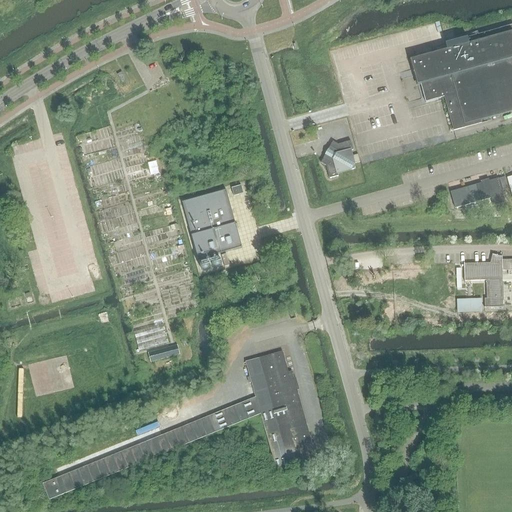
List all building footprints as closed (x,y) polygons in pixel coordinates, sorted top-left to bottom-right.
[(511,111),(511,25),(446,44),(447,50),(414,59),(426,103),(444,98),(453,131),(482,123),(481,120),(511,111)] [(121,82),(126,80),(121,73),(117,75),(121,82)] [(356,169),(354,164),(360,162),(358,155),(352,156),(351,151),(353,150),(351,141),(338,145),(333,142),(330,147),(323,158),(324,158),(321,163),(326,166),(329,179),(338,176),(338,174),(356,169)] [(498,179),(486,183),(451,192),(455,209),(491,199),(493,206),(505,203),(498,179)] [(231,189),(234,197),(243,194),(241,186),(231,189)] [(236,228),(235,224),(226,190),(182,203),(198,260),(242,248),(236,228)] [(464,282),(486,282),(487,299),(485,299),(485,308),(504,307),(503,271),(511,270),(511,260),(502,260),(502,257),(492,255),(490,263),(465,264),(465,263),(464,263),(464,282)] [(163,324),(144,330),(149,349),(168,343),(163,324)] [(169,347),(148,353),(151,362),(172,356),(169,347)] [(316,459),(295,383),(294,379),(290,380),(282,352),(245,362),(255,398),(58,478),(54,480),(43,484),(49,500),(260,414),(276,471),(316,459)]
